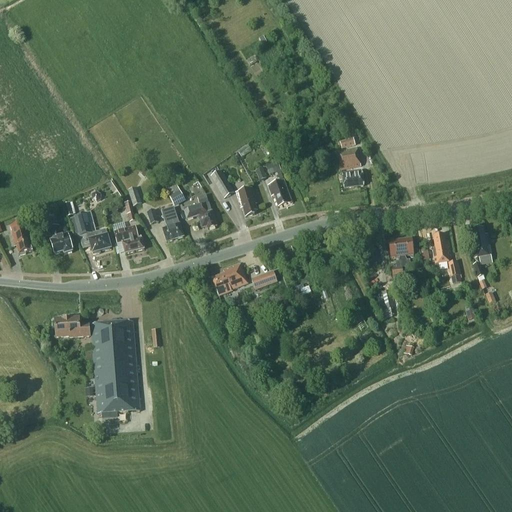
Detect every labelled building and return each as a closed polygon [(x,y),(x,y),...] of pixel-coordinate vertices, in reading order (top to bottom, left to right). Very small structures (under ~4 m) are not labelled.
[(342,151),(355,147),(353,140),(340,144),(342,151)] [(361,168),(357,149),(336,153),(339,172),(361,168)] [(281,171),(278,164),(266,168),(269,176),(281,171)] [(140,171),(146,177),(150,173),(144,167),(140,171)] [(267,179),(263,169),(255,172),(259,182),(267,179)] [(342,174),(344,190),(364,187),(362,171),(342,174)] [(211,178),(224,200),(234,194),(221,172),(211,178)] [(274,197),(278,208),(292,204),(284,181),(268,187),(272,198),(274,197)] [(186,202),(176,184),(165,190),(175,208),(186,202)] [(134,208),(142,205),(137,189),(128,191),(134,208)] [(238,199),(238,200),(240,208),(242,207),(245,219),(255,216),(254,213),(257,212),(256,206),(257,206),(253,195),(252,190),(236,194),(238,199)] [(92,201),(97,204),(101,201),(101,196),(96,193),(92,196),(92,201)] [(209,204),(206,196),(197,199),(200,207),(209,204)] [(64,205),(68,218),(74,216),(70,204),(64,205)] [(208,231),(217,228),(209,205),(191,210),(190,208),(184,210),(187,221),(198,217),(202,229),(207,227),(208,231)] [(163,230),(167,244),(184,238),(174,209),(162,213),(167,229),(163,230)] [(147,214),(151,226),(159,223),(155,211),(147,214)] [(88,236),(93,255),(111,251),(106,232),(93,235),(87,215),(75,219),(80,238),(88,236)] [(16,246),(19,256),(33,252),(28,232),(31,231),(26,223),(9,229),(14,247),(16,246)] [(59,228),(49,230),(52,241),(51,242),(55,257),(64,254),(65,256),(72,254),(72,252),(73,252),(68,237),(67,235),(62,236),(59,228)] [(136,228),(114,233),(117,246),(122,244),(125,255),(144,251),(141,239),(139,239),(136,228)] [(485,236),(484,229),(472,232),(474,243),(473,244),(476,260),(479,259),(491,257),(487,236),(485,236)] [(448,243),(446,243),(445,236),(433,238),(435,250),(433,250),(435,266),(452,263),(448,243)] [(407,261),(405,257),(414,256),(412,240),(389,243),(391,259),(400,258),(399,262),(396,262),(397,269),(392,270),(393,280),(404,279),(403,269),(411,268),(410,261),(407,261)] [(491,257),(479,259),(481,267),(493,265),(491,257)] [(453,285),(461,283),(457,263),(449,265),(453,285)] [(248,285),(239,265),(223,271),(225,276),(212,280),(219,298),(226,295),(225,293),(248,285)] [(484,277),(479,265),(473,267),(478,279),(484,277)] [(273,273),(252,281),(256,291),(277,283),(273,273)] [(292,294),(294,300),(303,297),(300,291),(292,294)] [(380,312),(382,321),(393,318),(391,310),(394,309),(390,292),(383,294),(386,311),(380,312)] [(476,320),(473,308),(465,310),(468,322),(476,320)] [(79,327),(79,320),(55,321),(57,339),(70,338),(70,339),(90,338),(89,327),(79,327)] [(98,416),(140,413),(133,323),(91,326),(98,416)]
